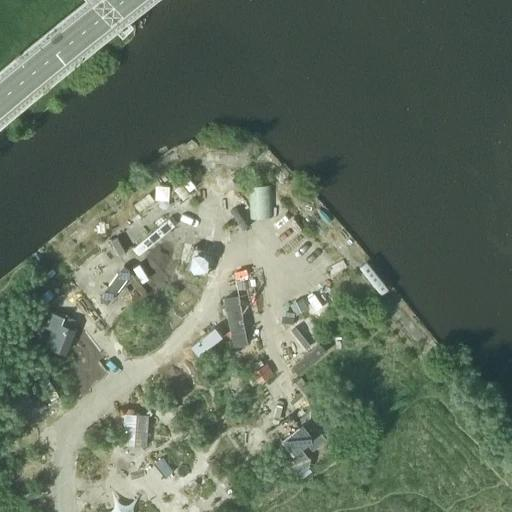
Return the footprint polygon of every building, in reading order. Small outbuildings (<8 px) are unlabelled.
[(109,218),(73,250),(94,273),(130,242),(109,218)] [(196,244),(188,263),(206,270),(213,250),(196,244)] [(68,294),(46,316),(72,341),(93,319),(68,294)] [(0,318),(0,360),(21,344),(0,318)] [(223,333),(192,339),(201,389),(232,384),(223,333)] [(274,344),(250,363),(272,392),(297,372),(274,344)] [(269,423),(240,446),(267,480),(296,457),(269,423)]
